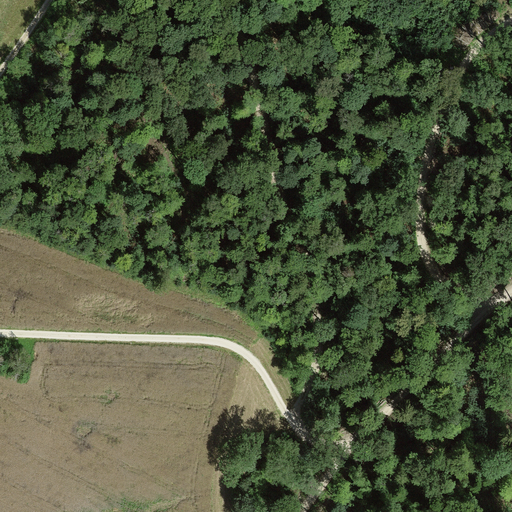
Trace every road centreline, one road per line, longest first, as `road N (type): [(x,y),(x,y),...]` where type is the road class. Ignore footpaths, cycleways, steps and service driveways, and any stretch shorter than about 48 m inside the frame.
road 1 (track): [(0,332),(223,340),(249,356),(287,418),(310,440),(326,442),(358,434),(488,310)]
road 2 (track): [(287,418),(312,388),(317,307),(258,97),(221,0)]
road 3 (track): [(511,17),(469,54),(434,140),(417,211),(444,284),(488,310),(511,290)]
